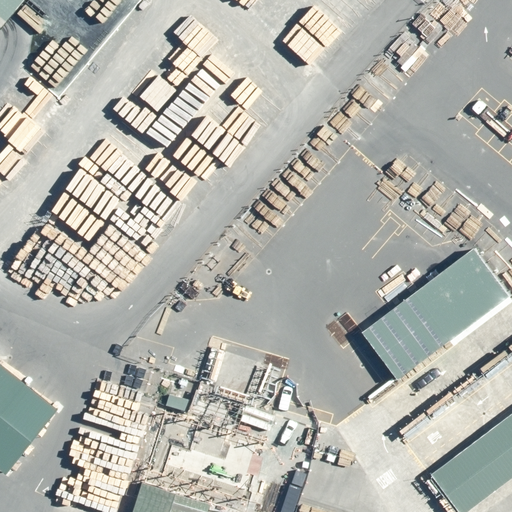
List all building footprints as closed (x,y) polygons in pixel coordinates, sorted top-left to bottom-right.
[(201,121),(262,48),(218,11),(157,84),(166,92),(159,101),(186,124),(194,115),(201,121)] [(493,289),(459,243),(352,322),(385,367),(493,289)] [(50,400),(0,361),(0,463),(0,464),(50,400)] [(511,460),(511,391),(411,465),(444,510),(511,460)] [(192,511),(220,428),(151,405),(115,511),(192,511)]
